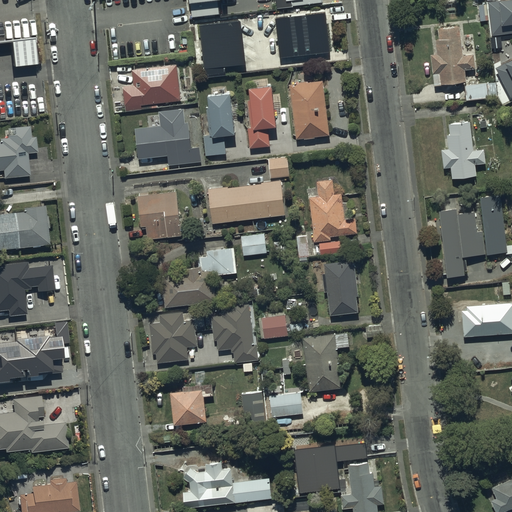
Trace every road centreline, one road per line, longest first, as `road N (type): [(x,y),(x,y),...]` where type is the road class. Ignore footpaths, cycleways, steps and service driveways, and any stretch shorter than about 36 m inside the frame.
road 1 (residential): [(440,511),(419,409),(371,0)]
road 2 (residential): [(127,511),(68,0)]
